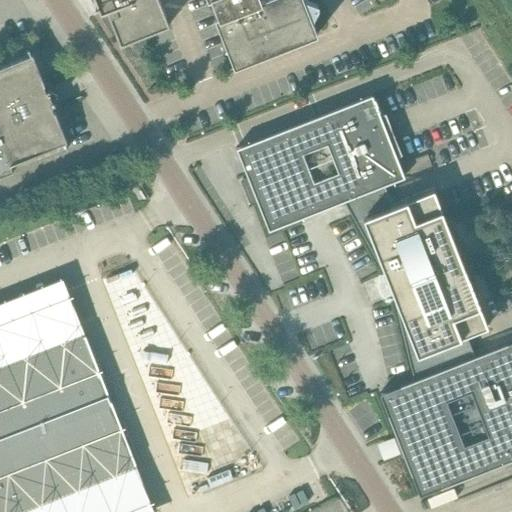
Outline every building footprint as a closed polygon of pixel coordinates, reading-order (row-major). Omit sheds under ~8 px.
[(94,0),(95,2),(100,14),(107,11),(120,44),(147,34),(169,25),(158,0),(94,0)] [(207,0),(210,0),(217,16),(214,18),(234,67),(316,34),(311,21),(318,5),(306,0),(207,0)] [(0,66),(0,175),(11,171),(11,172),(13,171),(10,164),(64,142),(66,148),(67,148),(65,142),(66,141),(54,111),(53,111),(51,105),(54,104),(55,103),(53,102),(52,100),(51,99),(50,97),(50,95),(49,94),(49,92),(50,90),(48,89),(45,91),(43,85),(44,85),(32,54),(31,54),(28,48),(27,49),(29,55),(0,66)] [(371,94),(235,148),(242,165),(247,178),(242,180),(251,203),(256,200),(261,213),(268,230),(342,201),(383,185),(404,177),(396,157),(379,115),(371,94)] [(410,174),(430,166),(426,154),(405,163),(410,174)] [(394,305),(413,380),(474,356),(466,335),(487,327),(478,303),(476,303),(475,301),(477,300),(467,255),(443,216),(442,216),(441,214),(442,213),(433,189),(391,205),(383,185),(342,201),(380,269),(382,268),(396,304),(394,305)] [(0,511),(10,511),(135,463),(84,335),(0,367),(0,511)] [(511,459),(511,340),(474,356),(413,380),(378,394),(419,496),(511,459)]
